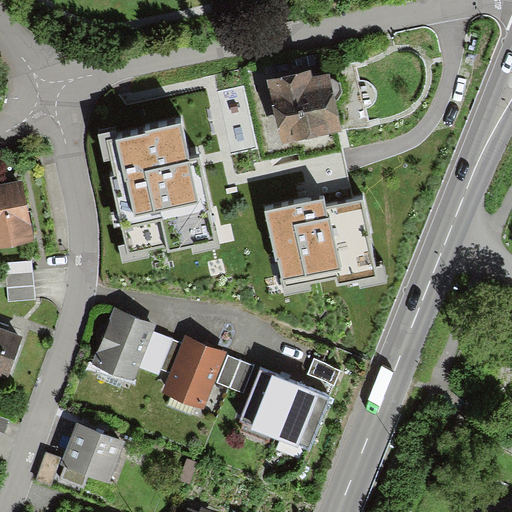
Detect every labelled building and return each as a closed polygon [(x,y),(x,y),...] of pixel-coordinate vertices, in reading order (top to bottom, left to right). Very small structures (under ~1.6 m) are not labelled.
[(330,56),(268,67),(281,134),(343,122),(330,56)] [(180,100),(103,117),(131,242),(218,222),(209,182),(199,184),(180,100)] [(0,239),(30,235),(21,178),(0,181),(0,239)] [(327,194),(266,207),(283,283),(338,271),(339,279),(378,270),(362,196),(329,203),(327,194)] [(32,298),(28,260),(2,263),(6,301),(32,298)] [(151,317),(112,303),(91,360),(130,374),(135,362),(149,324),(151,317)] [(182,337),(149,324),(135,362),(168,374),(182,337)] [(21,333),(0,325),(0,372),(7,375),(21,333)] [(224,344),(185,330),(182,337),(168,374),(164,386),(203,400),(224,344)] [(332,375),(339,357),(314,348),(308,366),(332,375)] [(238,417),(273,430),(298,363),(263,349),(238,417)] [(252,363),(225,352),(214,380),(241,391),(252,363)] [(298,363),(273,430),(307,443),(332,375),(308,366),(298,363)] [(121,428),(77,411),(61,453),(66,455),(61,467),(78,474),(82,462),(104,471),(121,428)]
